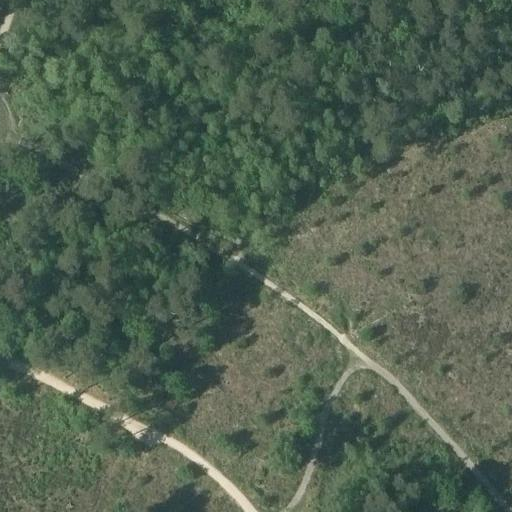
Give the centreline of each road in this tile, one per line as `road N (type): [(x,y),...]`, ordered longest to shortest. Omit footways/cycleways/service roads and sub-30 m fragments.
road 1 (track): [(361,356),(227,255),(80,176),(8,124)]
road 2 (track): [(249,511),(166,442),(0,358)]
road 3 (track): [(506,511),(413,401),(361,356)]
road 4 (track): [(290,511),(332,393),(361,356)]
